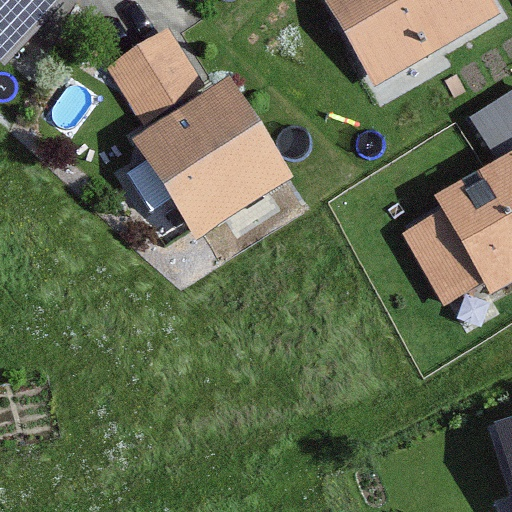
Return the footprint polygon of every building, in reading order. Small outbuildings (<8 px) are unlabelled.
[(0,0),(0,29),(27,0),(0,0)] [(316,0),(368,95),(503,23),(490,0),(316,0)] [(104,72),(143,137),(128,146),(186,245),(288,185),(230,87),(208,101),(169,34),(104,72)] [(511,82),(471,107),(493,145),(511,133),(511,82)] [(486,304),(511,290),(511,165),(471,187),(433,207),(441,221),(399,242),(437,314),(480,291),(486,304)] [(511,423),(502,426),(511,456),(511,423)]
